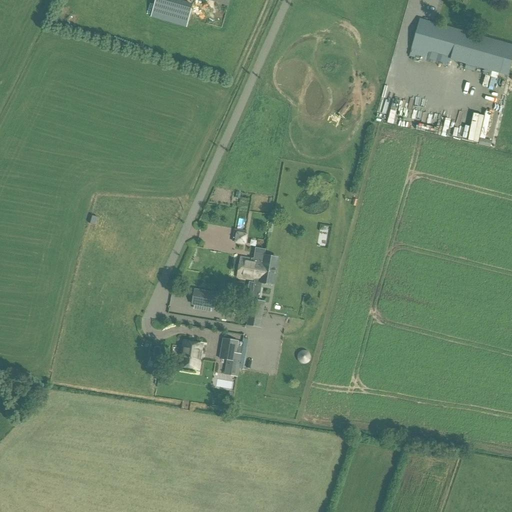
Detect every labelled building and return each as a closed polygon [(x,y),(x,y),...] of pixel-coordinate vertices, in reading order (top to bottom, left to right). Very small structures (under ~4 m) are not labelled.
[(172,0),(156,0),(151,17),(186,27),(192,6),(172,0)] [(511,45),(419,19),(411,49),(429,54),(508,77),(511,63),(511,45)] [(411,49),(409,57),(427,62),(429,54),(411,49)] [(177,220),(179,202),(125,196),(122,214),(177,220)] [(222,239),(245,240),(246,222),(223,222),(222,239)] [(223,251),(190,247),(186,276),(220,280),(223,251)] [(240,263),(238,277),(255,280),(254,286),(260,287),(261,282),(272,284),(277,258),(268,257),(268,254),(255,252),(253,265),(240,263)] [(213,308),(216,294),(195,290),(192,304),(213,308)] [(251,300),(247,325),(260,327),(264,303),(256,301),(251,300)] [(223,339),(220,359),(227,360),(225,375),(237,377),(238,368),(240,357),(235,356),(238,342),(223,339)] [(180,366),(197,369),(201,345),(184,342),(180,366)]
